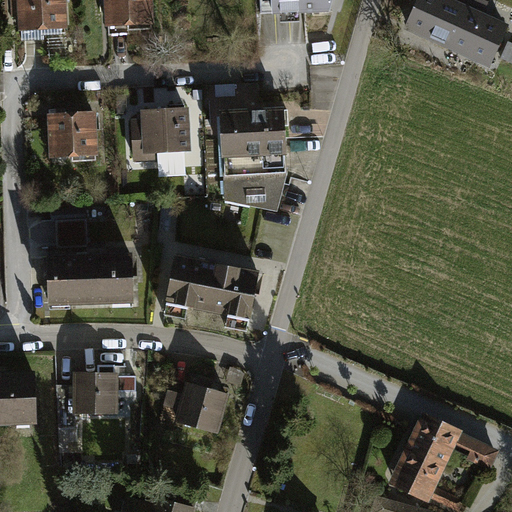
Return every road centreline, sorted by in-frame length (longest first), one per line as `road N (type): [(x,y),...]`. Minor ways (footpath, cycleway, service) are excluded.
road 1 (residential): [(289,70),(12,82),(16,340)]
road 2 (residential): [(278,347),(373,0)]
road 3 (residential): [(16,340),(155,338),(272,365)]
road 4 (residential): [(278,347),(511,442)]
road 5 (residential): [(231,511),(272,365)]
